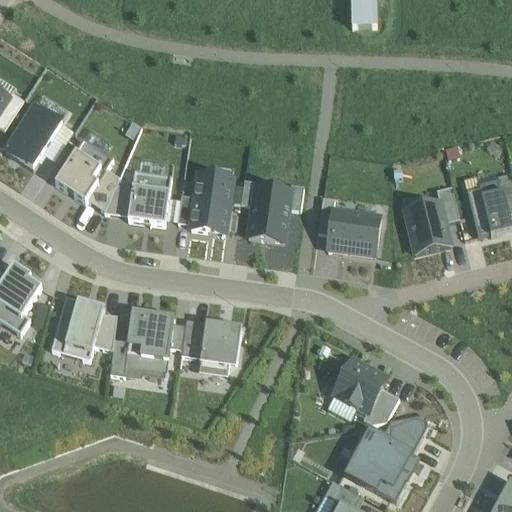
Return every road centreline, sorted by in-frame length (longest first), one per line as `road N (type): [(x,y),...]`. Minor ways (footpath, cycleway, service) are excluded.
road 1 (residential): [(337,313),(304,300),(121,275),(0,210)]
road 2 (residential): [(477,424),(442,369),(337,313)]
road 3 (residential): [(511,272),(337,313)]
